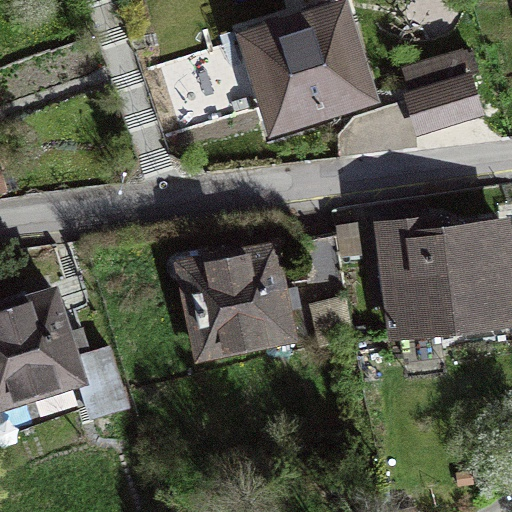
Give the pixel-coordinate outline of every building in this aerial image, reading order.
[(247,36),(274,124),(368,94),(340,7),(332,9),(329,0),(323,0),(301,7),(305,18),(247,36)] [(410,96),(420,126),(477,108),(468,78),(410,96)] [(384,225),(398,330),(511,315),(511,314),(501,223),(432,232),(430,220),(384,225)] [(300,239),(311,293),(346,286),(336,232),(300,239)] [(183,263),(201,352),(289,334),(284,306),(299,303),(295,288),(281,291),(271,246),(183,263)] [(0,306),(0,401),(79,377),(91,416),(128,405),(109,345),(89,352),(82,330),(67,334),(53,290),(0,306)]
